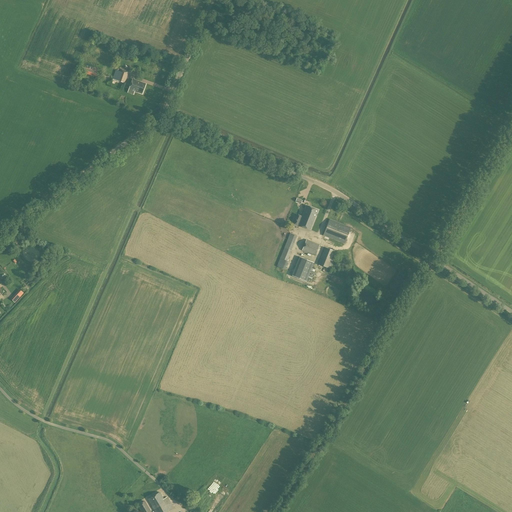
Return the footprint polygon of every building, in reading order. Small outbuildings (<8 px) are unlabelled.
[(96,77),(98,69),(83,65),(80,73),(96,77)] [(125,83),(129,72),(121,69),(120,72),(116,70),(112,79),(125,83)] [(132,79),(129,89),(128,93),(133,95),(134,91),(142,94),(146,84),(132,79)] [(306,205),(302,217),(296,215),(294,219),(292,223),(316,232),(322,218),(316,216),(318,210),(306,205)] [(344,244),(351,228),(329,219),(323,235),(344,244)] [(291,250),(297,236),(290,233),(277,266),(285,270),(289,262),(287,261),(292,251),(291,250)] [(319,245),(306,240),(302,251),(315,256),(319,245)] [(325,247),(318,265),(330,270),(337,253),(325,247)] [(306,282),(314,263),(299,257),(292,276),(306,282)] [(10,299),(15,302),(24,292),(19,289),(10,299)] [(155,511),(166,511),(174,508),(169,500),(165,502),(159,492),(148,499),(155,511)] [(142,511),(150,511),(144,501),(138,505),(142,511)]
